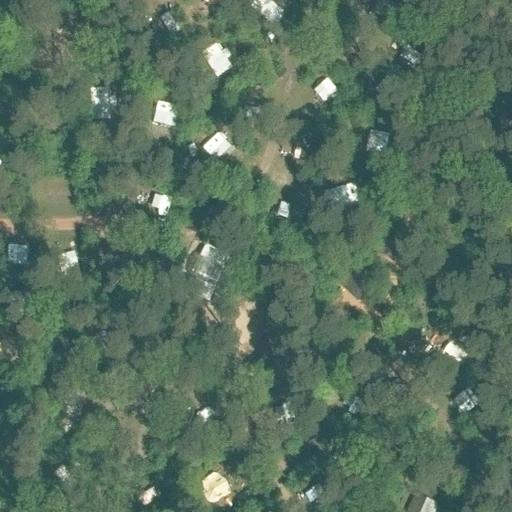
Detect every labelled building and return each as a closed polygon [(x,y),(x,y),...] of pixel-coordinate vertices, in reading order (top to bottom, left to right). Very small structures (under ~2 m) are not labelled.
[(396,215),(420,214),(419,190),(395,191),(396,215)] [(382,233),(373,255),(390,261),(398,239),(382,233)] [(200,260),(191,281),(194,282),(214,291),(219,278),(223,270),(203,261),(200,260)] [(359,303),(374,287),(356,270),(341,286),(359,303)] [(415,497),(408,511),(435,511),(438,507),(415,497)]
